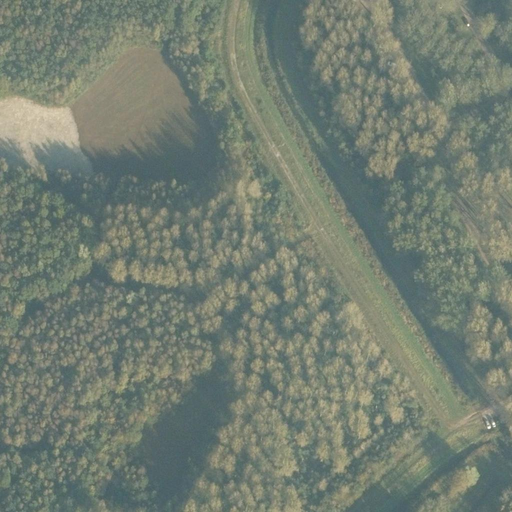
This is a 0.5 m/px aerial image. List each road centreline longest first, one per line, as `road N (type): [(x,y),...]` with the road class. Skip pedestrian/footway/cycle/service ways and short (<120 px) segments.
road 1 (track): [(491,410),(296,91),(284,63),(291,0)]
road 2 (unclassified): [(511,301),(437,158),(438,128)]
road 3 (unclassified): [(438,128),(511,92),(459,0)]
road 4 (unclassified): [(371,0),(438,128)]
